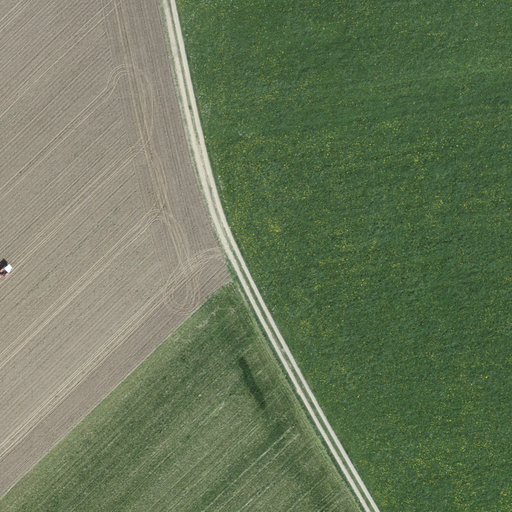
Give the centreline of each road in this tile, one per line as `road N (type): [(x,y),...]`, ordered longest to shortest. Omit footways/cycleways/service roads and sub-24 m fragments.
road 1 (track): [(370,511),(272,339),(198,151),(172,0)]
road 2 (track): [(1,511),(248,279)]
